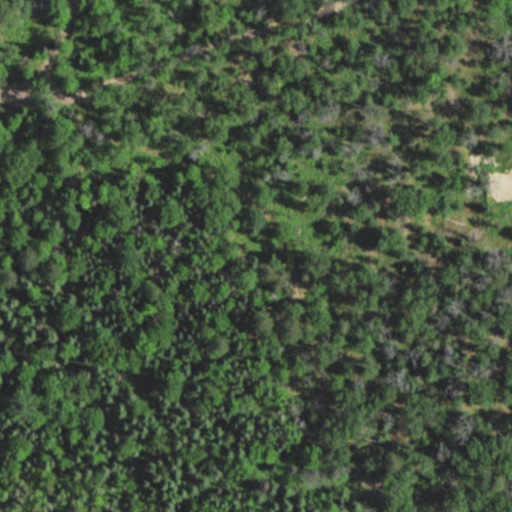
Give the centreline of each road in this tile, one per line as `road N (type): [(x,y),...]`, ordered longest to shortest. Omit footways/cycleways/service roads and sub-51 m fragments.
road 1 (track): [(155,72),(357,0)]
road 2 (track): [(0,94),(48,108),(155,72)]
